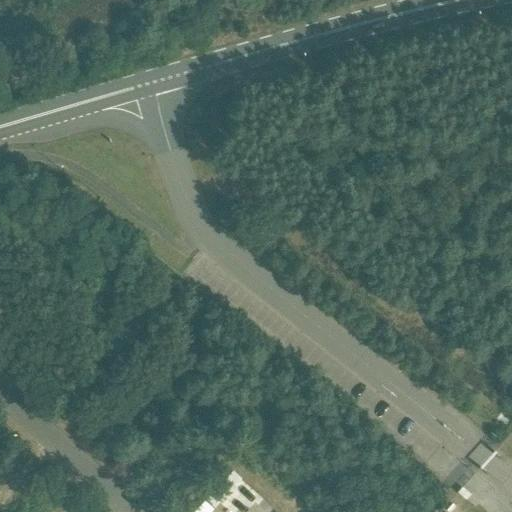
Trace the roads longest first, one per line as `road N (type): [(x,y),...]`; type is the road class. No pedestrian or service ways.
road 1 (tertiary): [(466,0),(152,84)]
road 2 (tertiary): [(0,128),(152,84)]
